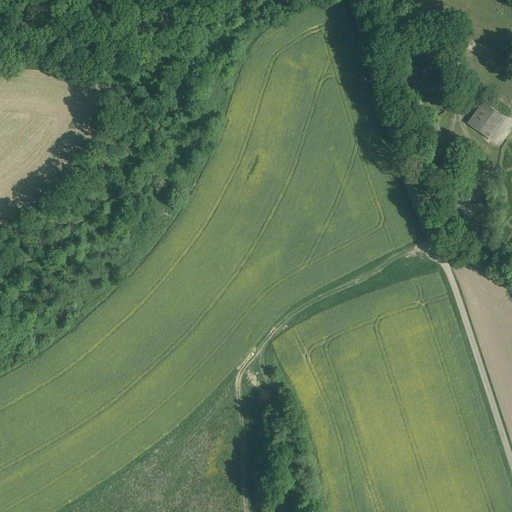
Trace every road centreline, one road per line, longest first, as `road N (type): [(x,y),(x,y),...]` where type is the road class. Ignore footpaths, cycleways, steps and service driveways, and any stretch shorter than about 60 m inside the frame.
road 1 (track): [(511,463),(449,272),(404,173),(352,0)]
road 2 (track): [(435,241),(319,293),(267,334),(262,351),(293,472),(289,511)]
